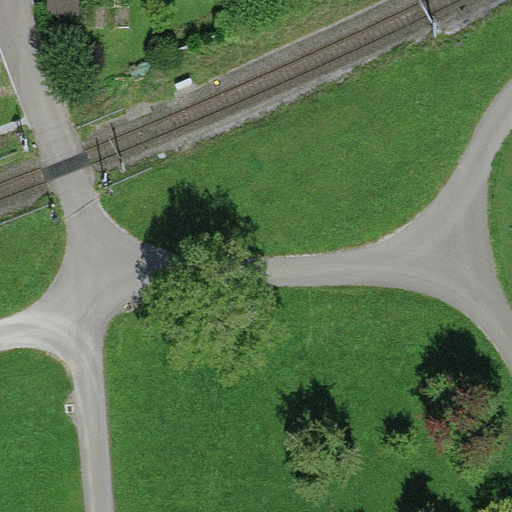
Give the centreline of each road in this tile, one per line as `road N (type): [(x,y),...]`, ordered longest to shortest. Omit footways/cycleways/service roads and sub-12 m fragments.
road 1 (unclassified): [(88,291),(165,272),(409,267),(474,247),(471,198),(481,154),(511,111)]
road 2 (residential): [(88,291),(90,234),(18,0)]
road 3 (unclassified): [(88,291),(104,511)]
